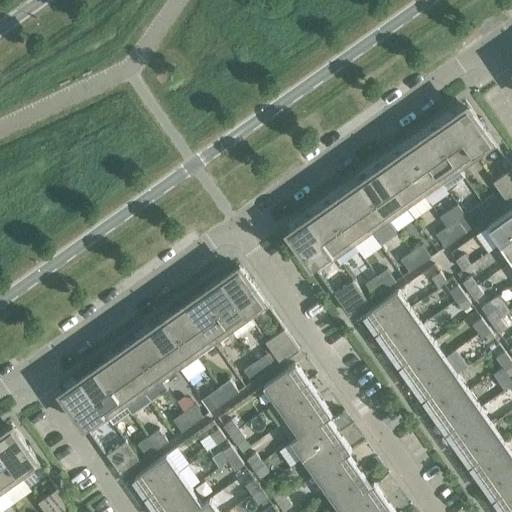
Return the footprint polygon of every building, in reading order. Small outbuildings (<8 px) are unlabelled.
[(471,108),(452,121),(479,158),(497,145),(471,108)] [(479,158),(452,121),(435,133),(461,170),(479,158)] [(461,170),(435,133),(417,146),(447,189),(466,176),(461,170)] [(447,189),(417,146),(399,158),(426,195),(425,196),(429,202),(447,189)] [(426,195),(399,158),(382,171),(408,208),(415,217),(432,205),(429,202),(425,196),(426,195)] [(511,167),(494,180),(509,202),(511,199),(511,167)] [(408,208),(382,171),(364,183),(390,220),(408,208)] [(390,220),(364,183),(346,196),(373,233),(390,220)] [(493,194),(482,201),(491,214),(502,206),(493,194)] [(373,233),(346,196),(329,208),(355,245),(373,233)] [(491,214),(482,201),(472,209),(481,221),(491,214)] [(355,245),(329,208),(311,220),(337,258),(341,264),(360,251),(355,245)] [(511,209),(488,226),(500,243),(511,234),(511,209)] [(458,218),(447,226),(456,238),(467,231),(458,218)] [(337,258),(311,220),(293,233),(319,270),(337,258)] [(456,238),(447,226),(436,233),(445,246),(456,238)] [(511,234),(500,243),(511,260),(511,259),(511,234)] [(423,243),(412,251),(421,263),(431,256),(423,243)] [(421,263),(412,251),(401,258),(410,271),(421,263)] [(456,259),(463,269),(471,264),(464,253),(456,259)] [(243,268),(225,281),(251,318),(252,318),(269,306),(243,268)] [(387,268),(376,276),(385,288),(396,281),(387,268)] [(447,281),(440,271),(432,277),(439,286),(447,281)] [(385,288),(376,276),(366,283),(375,296),(385,288)] [(471,276),(463,281),(470,290),(477,284),(471,276)] [(335,292),(350,314),(368,300),(353,279),(335,292)] [(251,318),(225,281),(207,294),(233,331),(237,337),(256,324),(252,318),(251,318)] [(465,293),(458,284),(450,290),(457,299),(465,293)] [(484,293),(477,284),(470,290),(476,299),(484,293)] [(411,306),(398,289),(367,311),(368,312),(370,311),(372,314),(370,316),(379,329),(411,306)] [(471,303),(465,293),(457,299),(463,308),(471,303)] [(233,331),(207,294),(189,306),(216,343),(233,331)] [(216,343),(189,306),(172,319),(198,356),(216,343)] [(422,323),(411,306),(379,329),(388,342),(390,340),(393,344),(391,345),(422,323)] [(495,309),(487,315),(493,323),(501,318),(495,309)] [(488,327),(482,317),(473,323),(480,332),(488,327)] [(507,327),(501,318),(493,323),(499,332),(507,327)] [(198,356),(172,319),(154,331),(180,368),(198,356)] [(434,340),(422,323),(391,345),(391,346),(393,344),(395,348),(393,349),(403,362),(434,340)] [(495,336),(488,327),(480,332),(487,342),(495,336)] [(266,341),(281,362),(300,349),(285,328),(266,341)] [(180,368),(154,331),(137,343),(163,380),(180,368)] [(446,356),(434,340),(403,362),(412,375),(414,374),(416,377),(414,378),(414,379),(446,356)] [(163,380),(137,343),(119,356),(145,393),(163,380)] [(511,360),(505,351),(497,356),(504,366),(511,360)] [(266,354),(255,361),(264,374),(274,366),(266,354)] [(145,393),(119,356),(101,368),(127,405),(145,393)] [(458,373),(446,356),(414,379),(415,379),(417,378),(419,381),(417,382),(426,395),(458,373)] [(264,374),(255,361),(244,369),(253,382),(264,374)] [(296,363),(296,362),(264,384),(277,402),(308,380),(299,366),(297,368),(295,365),(296,363)] [(131,411),(127,405),(101,368),(84,381),(110,418),(114,424),(131,411)] [(469,390),(458,373),(426,395),(435,408),(437,407),(440,410),(438,412),(469,390)] [(230,379),(220,386),(228,399),(239,391),(230,379)] [(317,393),(308,380),(277,402),(288,418),(319,397),(318,397),(315,394),(317,393)] [(110,418),(84,381),(65,394),(92,431),(110,418)] [(228,399),(220,386),(209,394),(218,406),(228,399)] [(481,406),(469,390),(438,412),(440,411),(442,414),(440,416),(450,429),(481,406)] [(319,398),(319,397),(288,418),(300,434),(292,440),(292,441),(332,413),(323,400),(321,401),(318,398),(319,398)] [(195,404),(184,411),(193,424),(204,416),(195,404)] [(493,423),(481,406),(450,429),(459,442),(461,440),(463,444),(461,445),(493,423)] [(193,424),(184,411),(174,419),(182,431),(193,424)] [(332,414),(332,413),(292,441),(304,457),(338,433),(337,433),(335,430),(337,429),(328,416),(332,414)] [(232,419),(224,425),(231,434),(239,428),(232,419)] [(505,440),(493,423),(461,445),(462,446),(464,444),(466,448),(464,449),(473,462),(505,440)] [(226,438),(219,428),(211,434),(218,443),(226,438)] [(246,438),(239,428),(231,434),(237,443),(246,438)] [(42,466),(16,429),(0,439),(0,444),(24,478),(42,466)] [(160,429),(149,436),(158,449),(169,441),(160,429)] [(338,434),(338,433),(304,457),(316,474),(351,449),(342,436),(340,437),(338,434)] [(158,449),(149,436),(138,444),(147,456),(158,449)] [(107,453),(122,474),(141,461),(126,440),(107,453)] [(511,459),(511,450),(505,440),(473,462),(482,475),(484,474),(487,477),(485,478),(485,479),(511,459)] [(24,478),(0,444),(0,482),(6,491),(24,478)] [(238,454),(231,445),(223,451),(229,460),(238,454)] [(352,450),(351,449),(316,474),(328,491),(358,469),(357,470),(355,466),(357,465),(348,452),(352,450)] [(256,452),(248,458),(254,467),(263,462),(256,452)] [(180,470),(167,453),(136,475),(137,476),(139,475),(141,478),(139,479),(148,492),(180,470)] [(244,464),(238,454),(229,460),(236,470),(244,464)] [(511,484),(511,459),(485,479),(487,478),(489,481),(487,482),(497,495),(511,484)] [(269,471),(263,462),(254,467),(261,477),(269,471)] [(358,470),(358,469),(328,491),(339,507),(375,482),(374,482),(370,484),(362,472),(360,473),(357,470),(358,470)] [(191,487),(180,470),(148,492),(157,505),(159,504),(162,507),(161,508),(191,487)] [(261,488),(254,478),(246,484),(253,493),(261,488)] [(384,495),(375,482),(339,507),(342,511),(368,511),(385,500),(384,500),(382,497),(384,495)] [(508,511),(511,509),(511,484),(497,495),(506,509),(508,507),(510,510),(508,511)] [(279,486),(271,492),(278,501),(286,495),(279,486)] [(203,503),(191,487),(161,508),(162,508),(164,511),(163,511),(191,511),(211,498),(210,497),(203,503)] [(67,511),(72,509),(57,488),(39,501),(46,511),(67,511)] [(268,497),(261,488),(253,493),(260,503),(268,497)] [(293,505),(286,495),(278,501),(285,510),(293,505)] [(220,511),(211,498),(191,511),(220,511)] [(385,500),(368,511),(395,511),(389,503),(387,504),(385,501),(385,500)]
